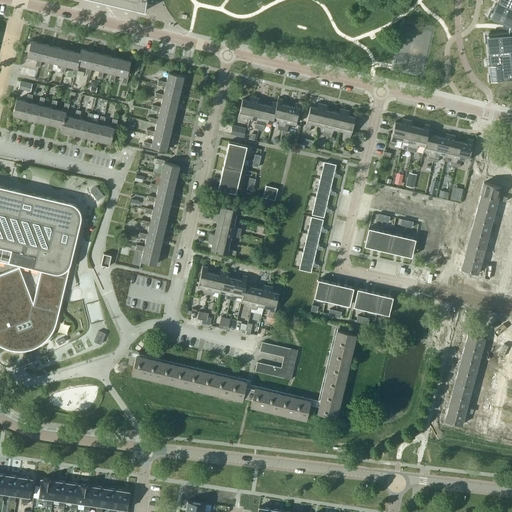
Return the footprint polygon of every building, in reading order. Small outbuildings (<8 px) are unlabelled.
[(145,10),(146,0),(114,0),(116,0),(116,2),(131,4),(131,7),(145,10)] [(494,11),(492,16),(510,25),(511,21),(511,0),(496,0),(492,10),(494,11)] [(489,41),(487,41),(490,75),(492,75),(493,80),(511,78),(511,65),(509,33),(488,35),(489,41)] [(29,39),(25,55),(76,66),(77,63),(102,69),(102,70),(129,76),(133,58),(80,47),(79,49),(29,39)] [(23,66),(21,74),(36,76),(37,68),(23,66)] [(151,146),(168,149),(182,74),(165,71),(151,146)] [(21,79),(19,87),(32,91),(34,82),(21,79)] [(250,118),(255,97),(250,96),(249,101),(243,99),(238,120),(242,121),(244,116),(250,118)] [(259,129),(265,104),(258,103),(260,98),(255,97),(250,118),(257,119),(255,128),(259,129)] [(59,130),(112,141),(115,124),(64,114),(65,108),(14,98),(10,114),(60,125),(59,130)] [(282,130),(288,105),(282,104),(283,99),(278,98),(277,102),(273,119),(274,119),(280,120),(278,129),(282,130)] [(277,102),(273,101),(272,106),(265,104),(259,129),(264,130),(266,122),(273,123),(274,119),(273,119),(277,102)] [(288,105),(282,130),(287,131),(289,122),(296,124),(301,104),(296,103),(295,107),(288,105)] [(318,125),(322,104),(318,103),(317,108),(310,106),(304,131),(309,132),(311,123),(318,125)] [(322,104),(318,125),(324,126),(322,135),(327,136),(332,111),(326,110),(327,105),(322,104)] [(340,130),(345,110),(340,108),(339,113),(332,111),(327,136),(326,139),(333,141),(335,137),(332,136),(333,128),(340,130)] [(345,110),(340,130),(347,132),(346,136),(350,137),(355,117),(348,115),(349,111),(345,110)] [(403,141),(408,120),(404,119),(403,124),(396,122),(391,143),(396,144),(397,139),(403,141)] [(413,152),(418,127),(412,126),(413,121),(408,120),(403,141),(410,142),(408,151),(413,152)] [(430,130),(431,125),(426,124),(425,129),(418,127),(413,152),(418,153),(419,144),(425,146),(426,146),(430,130)] [(231,134),(244,137),(246,128),(233,125),(231,134)] [(434,131),(430,130),(426,146),(425,146),(424,150),(431,152),(429,160),(434,161),(440,137),(433,136),(434,131)] [(447,156),(452,135),(447,134),(446,139),(440,137),(434,161),(438,162),(440,154),(447,156)] [(456,167),(462,142),(455,141),(456,136),(452,135),(447,156),(453,157),(452,166),(456,167)] [(462,142),(456,167),(461,168),(463,159),(470,161),(474,140),(469,139),(468,144),(462,142)] [(229,141),(226,153),(244,157),(247,145),(229,141)] [(241,169),(244,157),(226,153),(224,164),(241,169)] [(141,260),(157,264),(178,163),(161,160),(141,260)] [(324,161),(320,179),(332,182),(333,176),(339,178),(340,175),(334,173),(336,164),(324,161)] [(239,181),(241,169),(224,164),(221,177),(239,181)] [(395,183),(401,185),(403,177),(396,176),(395,183)] [(236,193),(239,181),(221,177),(218,188),(236,193)] [(406,186),(414,188),(416,179),(408,177),(406,186)] [(330,191),(332,182),(320,179),(316,197),(328,199),(329,194),(335,195),(336,192),(330,191)] [(506,201),(507,197),(500,194),(502,188),(484,183),(481,195),(498,200),(498,199),(506,201)] [(0,345),(2,346),(5,348),(7,349),(10,350),(13,350),(15,350),(18,351),(20,351),(23,351),(26,350),(29,350),(31,349),(34,348),(36,347),(39,346),(40,344),(42,343),(45,341),(47,339),(48,337),(50,336),(51,334),(53,331),(54,329),(55,327),(56,324),(57,322),(57,319),(59,312),(71,263),(77,236),(78,230),(80,223),(81,219),(81,217),(81,216),(81,214),(81,213),(80,211),(80,210),(79,208),(78,207),(77,206),(76,205),(75,204),(73,203),(70,202),(0,185),(0,345)] [(263,197),(275,200),(278,188),(266,185),(263,197)] [(97,187),(96,187),(94,188),(91,190),(91,191),(97,199),(98,200),(98,199),(100,198),(103,196),(103,195),(99,189),(97,187)] [(460,201),(461,195),(451,193),(450,199),(460,201)] [(495,212),(498,200),(481,195),(477,207),(495,212)] [(326,208),(328,199),(316,197),(312,214),(324,217),(325,211),(331,212),(332,210),(326,208)] [(214,215),(235,220),(236,213),(245,215),(246,210),(221,205),(220,211),(215,210),(214,215)] [(492,224),(495,212),(477,207),(474,219),(492,224)] [(233,226),(235,220),(214,215),(213,220),(217,221),(216,227),(241,233),(242,228),(233,226)] [(311,216),(307,234),(319,237),(321,231),(327,232),(327,229),(321,228),(323,219),(311,216)] [(488,236),(492,224),(474,219),(471,232),(488,236)] [(240,237),(241,233),(216,227),(214,235),(209,234),(209,237),(229,242),(231,235),(240,237)] [(376,248),(381,230),(369,227),(364,245),(376,248)] [(389,251),(392,233),(381,230),(376,248),(389,251)] [(485,248),(488,236),(471,232),(467,244),(485,248)] [(400,253),(404,236),(392,233),(389,251),(400,253)] [(317,246),(319,237),(307,234),(303,252),(315,254),(317,249),(322,250),(323,247),(317,246)] [(416,238),(404,236),(400,253),(412,256),(416,238)] [(228,248),(229,242),(209,237),(208,242),(212,243),(211,249),(235,255),(236,250),(228,248)] [(482,260),(485,248),(467,244),(464,256),(482,260)] [(500,251),(505,252),(504,259),(511,260),(511,255),(511,244),(501,244),(500,251)] [(313,263),(315,254),(303,252),(299,269),(311,272),(312,266),(318,267),(319,264),(313,263)] [(101,265),(110,267),(112,255),(104,253),(101,265)] [(478,273),(482,260),(464,256),(461,268),(478,273)] [(207,293),(212,273),(206,271),(207,267),(202,266),(197,286),(204,287),(203,292),(207,293)] [(220,292),(224,271),(220,270),(219,274),(212,273),(207,293),(213,294),(214,290),(220,292)] [(230,298),(235,278),(228,276),(229,272),(224,271),(220,292),(226,293),(225,297),(230,298)] [(246,280),(246,281),(247,276),(242,275),(241,279),(235,278),(230,298),(234,300),(236,295),(242,297),(246,280)] [(326,300),(330,282),(318,279),(314,297),(326,300)] [(251,282),(246,281),(246,280),(242,297),(241,301),(248,303),(247,307),(251,308),(256,288),(250,286),(251,282)] [(338,302),(342,284),(330,282),(326,300),(338,302)] [(354,287),(342,284),(338,302),(349,305),(354,287)] [(264,306),(268,286),(264,285),(263,289),(256,288),(251,308),(256,309),(257,305),(264,306)] [(268,286),(264,306),(270,308),(268,317),(273,318),(279,293),(272,292),(273,287),(268,286)] [(365,309),(370,291),(358,288),(353,306),(365,309)] [(377,312),(381,294),(370,291),(365,309),(377,312)] [(389,314),(393,296),(381,294),(377,312),(389,314)] [(210,325),(212,317),(207,316),(208,313),(203,312),(202,320),(203,320),(202,323),(210,325)] [(333,329),(318,413),(339,416),(354,332),(333,329)] [(105,334),(105,333),(99,331),(98,331),(94,341),(95,342),(100,344),(101,344),(102,344),(105,334)] [(467,332),(464,344),(483,349),(487,350),(490,338),(467,332)] [(284,354),(282,365),(258,360),(256,370),(293,377),(298,347),(263,341),(261,350),(284,354)] [(464,344),(461,357),(479,361),(487,363),(488,359),(481,357),(483,349),(464,344)] [(170,361),(169,363),(181,390),(183,394),(185,397),(188,400),(191,403),(194,405),(196,406),(199,407),(291,422),(295,400),(207,385),(205,385),(204,383),(203,382),(190,354),(188,353),(186,353),(172,359),(171,360),(170,361)] [(461,357),(458,368),(476,373),(479,361),(461,357)] [(458,368),(454,380),(472,385),(481,387),(482,383),(474,380),(476,373),(458,368)] [(490,378),(487,389),(497,393),(501,382),(490,378)] [(454,380),(451,392),(469,397),(472,385),(454,380)] [(505,402),(508,388),(503,387),(500,400),(505,402)] [(451,392),(448,404),(466,409),(474,411),(475,406),(467,404),(469,397),(451,392)] [(486,415),(493,417),(496,397),(484,395),(481,409),(487,410),(486,415)] [(448,404),(445,416),(463,421),(466,409),(448,404)] [(494,426),(507,428),(509,412),(496,411),(494,426)] [(7,474),(3,501),(4,493),(10,494),(9,503),(15,504),(16,495),(19,476),(7,474)] [(19,476),(16,495),(24,496),(23,504),(29,505),(31,505),(33,496),(30,496),(33,478),(19,476)] [(41,479),(39,497),(47,498),(46,506),(52,507),(53,499),(55,481),(41,479)] [(55,481),(53,499),(60,500),(59,508),(64,509),(65,501),(68,483),(55,481)] [(68,483),(65,501),(73,502),(71,510),(77,510),(78,503),(81,484),(68,483)] [(81,484),(78,503),(85,504),(84,511),(86,511),(88,511),(89,504),(90,504),(93,486),(81,484)] [(93,486),(90,504),(97,505),(96,511),(101,511),(102,506),(105,487),(93,486)] [(105,487),(102,506),(110,507),(109,511),(114,511),(115,508),(118,489),(105,487)] [(118,489),(115,508),(122,509),(121,511),(127,511),(130,491),(118,489)] [(474,509),(475,508),(479,510),(482,500),(472,497),(469,508),(474,509)] [(187,501),(185,511),(211,511),(205,511),(206,504),(187,501)]
